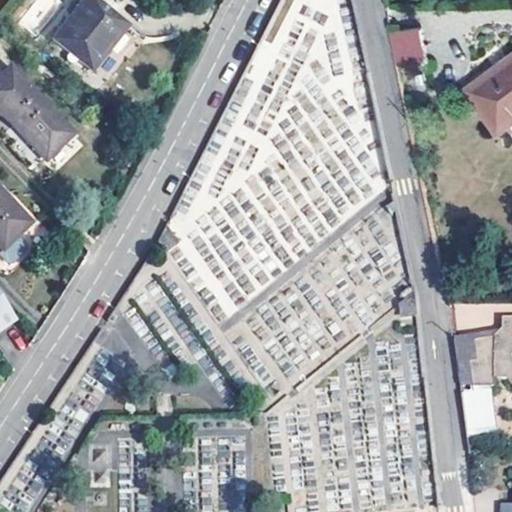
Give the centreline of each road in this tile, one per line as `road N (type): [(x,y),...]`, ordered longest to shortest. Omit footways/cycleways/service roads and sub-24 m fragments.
road 1 (residential): [(454,511),(420,264),(364,0)]
road 2 (residential): [(0,426),(130,220),(246,0)]
